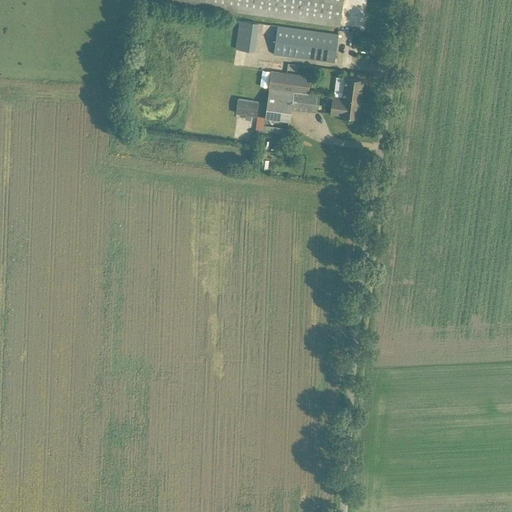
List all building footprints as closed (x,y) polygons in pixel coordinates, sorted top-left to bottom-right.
[(211,8),(340,26),(343,0),(161,0),(161,1),(211,8)] [(240,20),(236,49),(255,51),(259,23),(240,20)] [(335,62),(339,34),(278,25),(274,53),(335,62)] [(272,71),(269,87),(308,93),(311,76),(272,71)] [(336,77),(334,96),(343,98),(361,100),(363,79),(346,77),(336,77)] [(308,93),(269,87),(265,116),(290,120),(292,108),(317,112),(319,94),(308,93)] [(334,96),(333,96),(331,112),(341,114),(348,115),(358,117),(361,100),(343,98),(334,96)] [(238,98),(236,113),(257,116),(259,101),(238,98)]
